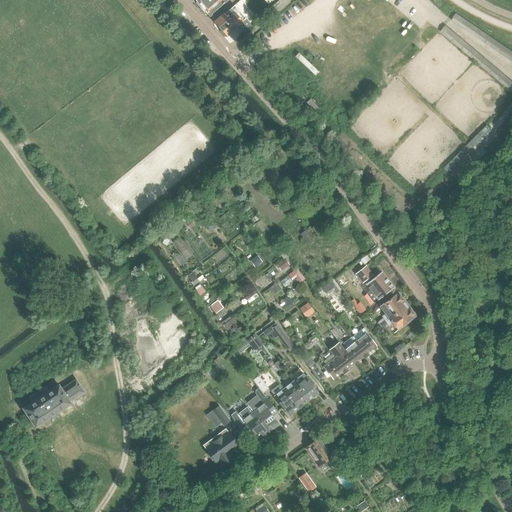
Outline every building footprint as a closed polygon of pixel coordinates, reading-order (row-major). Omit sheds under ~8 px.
[(227,0),(209,0),(201,7),(210,16),(227,0)] [(242,33),(251,26),(234,6),(215,22),(227,36),(237,27),(242,33)] [(511,51),(456,14),(452,20),(511,61),(511,51)] [(441,32),(511,92),(511,83),(445,27),(441,32)] [(229,195),(236,190),(233,185),(226,190),(229,195)] [(223,202),(218,196),(212,201),(217,206),(223,202)] [(210,218),(203,223),(210,232),(217,227),(210,218)] [(320,222),(313,227),(317,232),(323,229),(323,228),(329,224),(326,219),(320,223),(320,222)] [(266,227),(261,220),(256,224),(261,230),(266,227)] [(310,242),(314,239),(315,239),(308,229),(301,234),(305,241),(309,239),(310,242)] [(373,275),(366,265),(355,274),(362,283),(373,275)] [(305,280),(297,269),(288,275),(291,279),(296,276),(301,282),(305,280)] [(197,279),(193,272),(188,276),(192,282),(197,279)] [(380,307),(398,293),(397,292),(396,293),(393,288),(381,272),(365,284),(378,301),(383,297),(386,301),(379,306),(380,307)] [(282,289),(279,284),(272,288),(276,294),(282,289)] [(327,294),(322,289),(317,293),(321,298),(327,294)] [(388,318),(407,304),(398,293),(380,307),(388,318)] [(213,314),(218,312),(223,308),(218,300),(212,304),(209,308),(213,314)] [(293,305),(289,300),(285,303),(280,306),(284,312),(293,305)] [(302,307),(310,317),(316,313),(308,303),(302,307)] [(407,304),(388,318),(398,330),(416,316),(407,304)] [(233,318),(223,325),(228,331),(237,324),(233,318)] [(287,350),(292,346),(276,324),(271,327),(287,350)] [(368,337),(370,336),(363,328),(351,337),(366,356),(369,354),(368,353),(376,347),(368,337)] [(260,342),(256,337),(254,334),(246,340),(252,348),(260,342)] [(363,358),(366,356),(351,337),(341,345),(355,363),(362,357),(363,358)] [(341,345),(339,346),(334,339),(325,346),(334,358),(345,372),(348,370),(347,369),(355,363),(341,345)] [(342,373),(343,374),(345,372),(334,358),(326,364),(323,360),(319,364),(325,371),(327,370),(334,379),(342,373)] [(219,361),(216,363),(222,371),(225,369),(219,361)] [(307,365),(319,380),(324,376),(313,361),(307,365)] [(294,382),(308,400),(317,394),(302,375),(294,382)] [(262,391),(263,393),(268,389),(259,376),(253,380),(261,391),(262,391)] [(71,402),(85,393),(76,379),(61,388),(59,384),(49,391),(32,403),(31,402),(21,409),(35,429),(72,404),(71,402)] [(299,408),(308,400),(294,382),(284,389),(299,408)] [(289,415),(299,408),(284,389),(275,396),(289,415)] [(274,408),(263,393),(262,391),(261,391),(246,403),(268,432),(278,424),(269,413),(274,408)] [(258,439),(268,432),(246,403),(230,415),(246,436),(252,431),(258,439)] [(212,411),(212,412),(207,416),(215,427),(221,423),(223,427),(230,421),(219,406),(212,411)] [(236,444),(236,443),(230,436),(228,433),(225,428),(202,445),(205,450),(206,450),(208,452),(207,453),(206,453),(212,461),(213,460),(215,462),(217,461),(222,467),(233,458),(229,453),(237,446),(236,444)] [(319,465),(325,461),(329,466),(335,461),(319,438),(316,440),(306,448),(319,465)] [(391,454),(384,458),(389,466),(396,461),(391,454)] [(279,474),(277,470),(263,481),(265,484),(276,477),(275,477),(279,474)] [(308,492),(315,488),(305,473),(298,478),(299,480),(307,490),(308,492)] [(403,484),(398,477),(392,481),(396,488),(403,484)] [(346,495),(349,500),(355,496),(352,491),(346,495)] [(368,506),(364,501),(357,506),(361,511),(368,506)]
